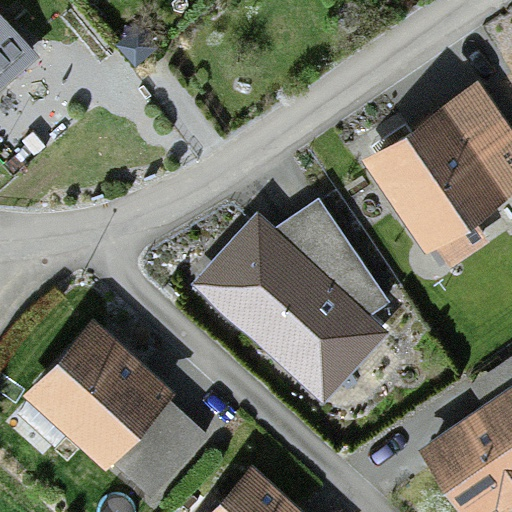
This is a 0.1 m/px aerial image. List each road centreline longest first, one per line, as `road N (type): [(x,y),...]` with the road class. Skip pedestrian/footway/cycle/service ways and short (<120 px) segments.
road 1 (residential): [(100,209),(252,146),(474,0)]
road 2 (residential): [(100,209),(128,281),(386,511)]
